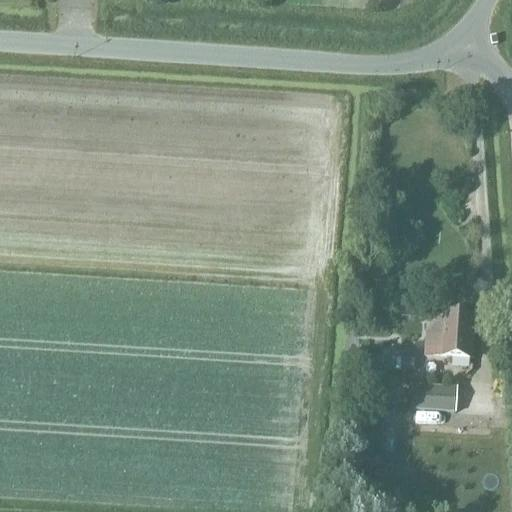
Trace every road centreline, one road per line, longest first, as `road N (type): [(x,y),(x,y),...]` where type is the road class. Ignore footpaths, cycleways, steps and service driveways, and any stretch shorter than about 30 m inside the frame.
road 1 (unclassified): [(0,42),(405,65),(459,40),(487,0)]
road 2 (unknown): [(459,40),(504,90),(511,159)]
